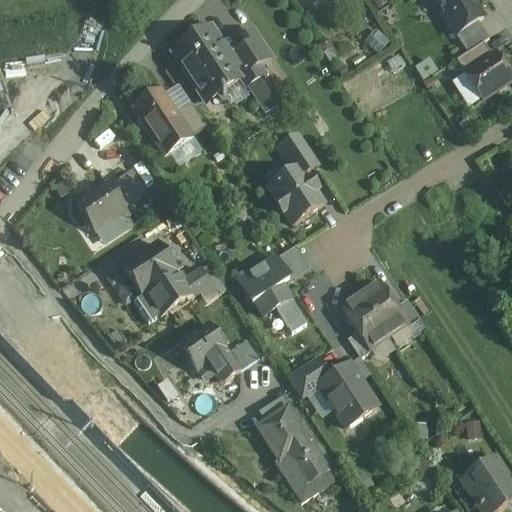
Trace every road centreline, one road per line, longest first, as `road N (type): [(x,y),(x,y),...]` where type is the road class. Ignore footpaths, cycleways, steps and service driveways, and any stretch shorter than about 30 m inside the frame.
road 1 (secondary): [(0,282),(94,395),(217,511)]
road 2 (residential): [(0,223),(185,0)]
road 3 (residential): [(341,249),(368,214),(511,125)]
